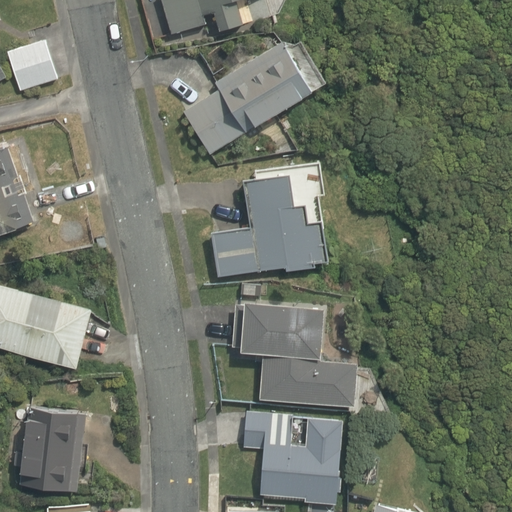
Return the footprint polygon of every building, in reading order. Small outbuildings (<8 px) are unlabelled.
[(155,0),(168,37),(209,23),(214,37),(244,27),(235,0),(155,0)] [(209,154),(317,74),(281,25),(210,78),(213,82),(176,109),(209,154)] [(21,41),(3,47),(16,91),(60,78),(46,33),(21,41)] [(2,135),(0,135),(0,225),(29,215),(2,135)] [(209,229),(216,273),(326,256),(316,188),(321,187),(316,153),(233,166),(240,213),(244,212),(245,223),(209,229)] [(87,297),(0,276),(0,343),(72,361),(87,297)] [(258,400),(353,404),(356,354),(316,352),(319,294),(231,290),(229,347),(260,349),(258,400)] [(72,487),(80,403),(20,398),(13,467),(20,468),(19,482),(72,487)] [(335,466),(339,409),(301,406),(299,437),(288,436),(289,407),(244,405),(242,445),(256,446),(253,491),(299,493),(299,497),(333,500),(334,487),(340,487),(342,466),(335,466)] [(429,511),(366,497),(362,511),(429,511)]
